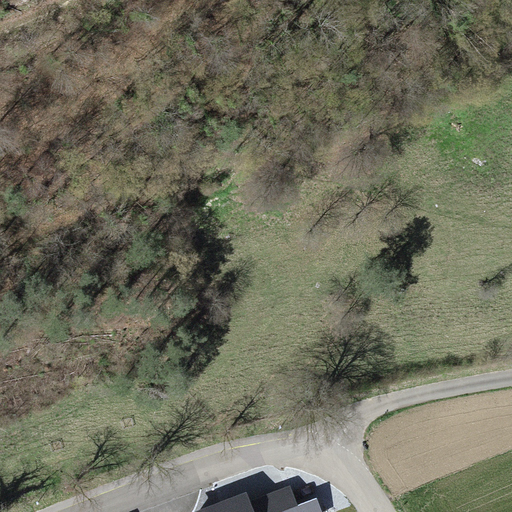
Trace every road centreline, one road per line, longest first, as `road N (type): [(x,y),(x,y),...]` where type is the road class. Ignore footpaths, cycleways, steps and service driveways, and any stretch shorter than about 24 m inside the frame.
road 1 (residential): [(372,511),(333,455),(257,452),(91,511)]
road 2 (track): [(333,455),(374,410),(511,385)]
